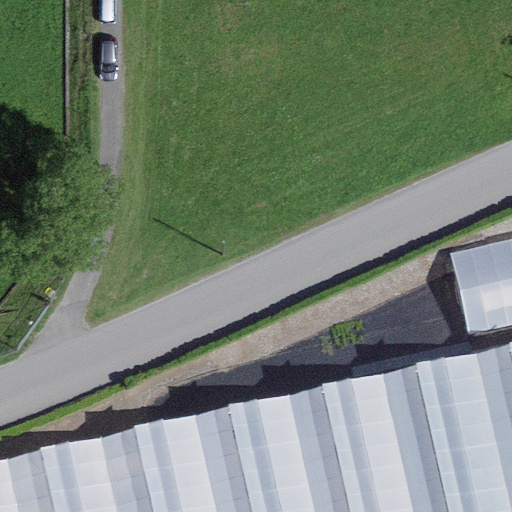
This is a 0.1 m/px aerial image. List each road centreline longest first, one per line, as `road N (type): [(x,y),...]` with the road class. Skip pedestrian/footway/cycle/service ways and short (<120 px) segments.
road 1 (residential): [(511,173),(0,396)]
road 2 (track): [(111,0),(109,169),(98,239),(56,345),(57,372)]
